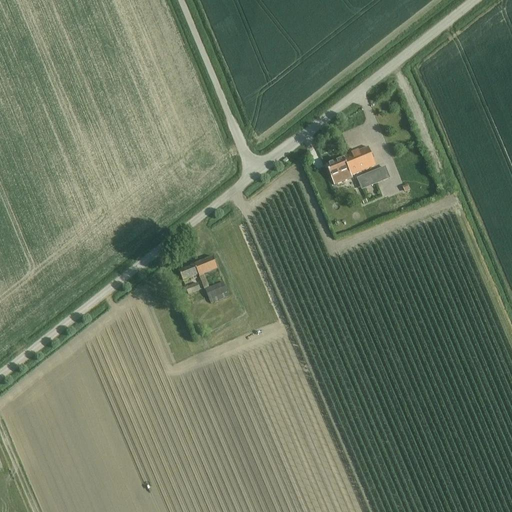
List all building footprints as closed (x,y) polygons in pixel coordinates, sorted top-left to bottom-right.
[(343,159),(344,160),(327,167),(335,186),(352,179),(351,177),(375,167),(368,149),(343,159)] [(373,173),(377,183),(391,176),(387,167),(373,173)] [(205,276),(219,270),(214,258),(180,272),(184,282),(199,275),(212,305),(231,297),(226,283),(211,290),(205,276)] [(187,290),(189,295),(201,291),(198,285),(187,290)] [(230,299),(221,303),(230,321),(239,316),(230,299)]
